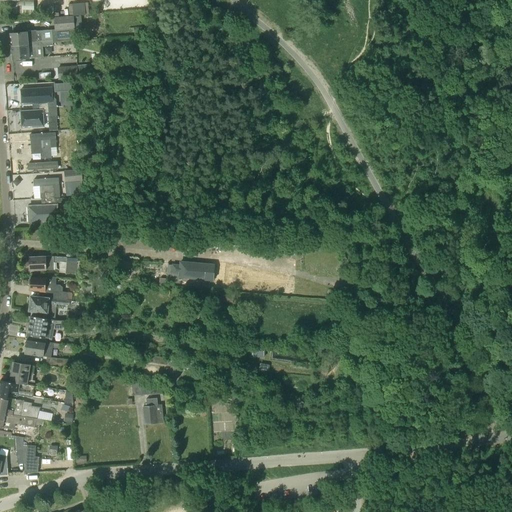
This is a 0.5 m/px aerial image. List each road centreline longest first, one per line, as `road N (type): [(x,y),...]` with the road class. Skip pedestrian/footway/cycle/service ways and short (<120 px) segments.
road 1 (unclassified): [(0,507),(102,473),(511,437)]
road 2 (residential): [(0,337),(9,251),(0,119)]
